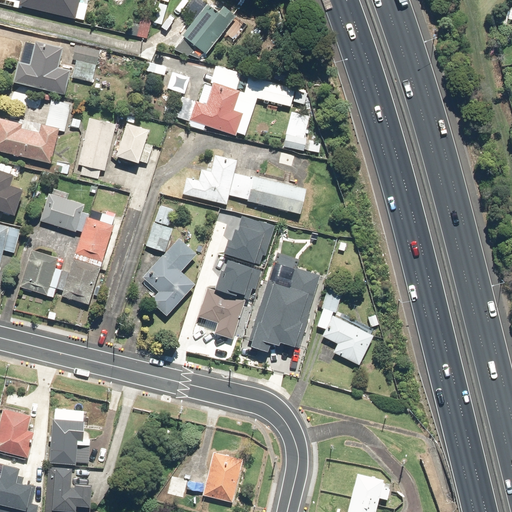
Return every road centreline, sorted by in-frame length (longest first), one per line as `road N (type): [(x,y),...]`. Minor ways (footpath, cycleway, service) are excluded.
road 1 (motorway): [(486,511),(391,132),(347,0)]
road 2 (motorway): [(384,0),(416,94),(511,469)]
road 3 (residential): [(0,335),(253,399),(277,412),(297,452),(287,511)]
